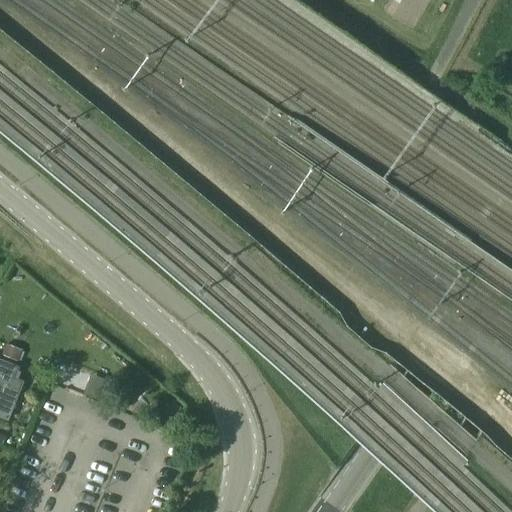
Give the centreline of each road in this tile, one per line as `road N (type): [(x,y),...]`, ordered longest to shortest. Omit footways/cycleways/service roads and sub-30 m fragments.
road 1 (tertiary): [(228,511),(241,453),(211,379),(0,192)]
road 2 (secondary): [(327,511),(420,385),(511,237)]
